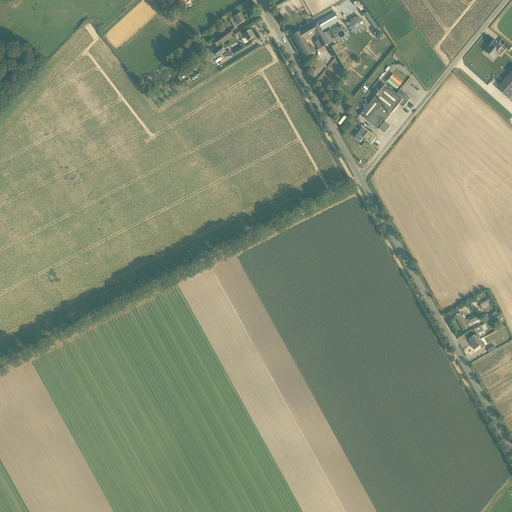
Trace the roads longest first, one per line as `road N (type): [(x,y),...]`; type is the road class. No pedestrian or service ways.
road 1 (unclassified): [(359,176),(0,366)]
road 2 (tertiary): [(511,452),(359,176)]
road 3 (unclassified): [(507,0),(359,176)]
road 4 (tertiary): [(359,176),(261,0)]
